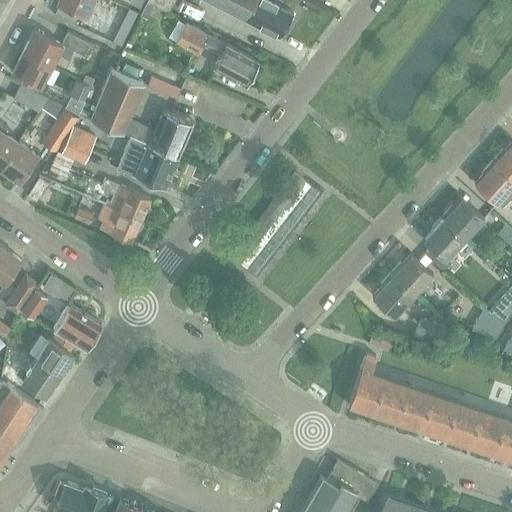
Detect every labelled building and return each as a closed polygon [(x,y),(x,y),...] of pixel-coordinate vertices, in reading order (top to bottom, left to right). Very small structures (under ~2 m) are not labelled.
[(85,15),(91,0),(57,0),(57,2),(58,3),(53,14),(73,23),(78,12),(85,15)] [(148,0),(148,2),(147,3),(152,5),(152,4),(169,12),(175,0),(148,0)] [(207,0),(279,36),(293,12),(279,6),(281,1),(279,0),(207,0)] [(145,18),(152,5),(147,3),(145,7),(143,6),(139,15),(145,18)] [(114,39),(112,42),(120,46),(138,12),(130,7),(118,29),(114,39)] [(246,84),(258,61),(186,22),(176,42),(197,53),(203,43),(220,53),(213,66),(246,84)] [(35,30),(23,51),(50,65),(57,53),(68,59),(73,49),(84,55),(91,43),(68,31),(61,44),(35,30)] [(39,87),(50,65),(23,51),(12,72),(39,87)] [(90,117),(130,134),(178,154),(193,121),(164,108),(155,128),(128,117),(144,82),(111,68),(90,117)] [(37,111),(41,104),(43,105),(47,98),(21,84),(13,98),(37,111)] [(78,113),(47,98),(43,105),(62,114),(46,139),(59,147),(78,113)] [(0,166),(0,167),(18,142),(6,134),(10,128),(0,120),(0,166)] [(121,157),(117,165),(164,186),(178,154),(130,134),(121,157)] [(69,137),(62,153),(74,159),(83,163),(90,146),(79,142),(69,137)] [(511,139),(511,140),(492,161),(511,178),(511,139)] [(18,142),(0,167),(20,181),(37,155),(18,142)] [(74,159),(58,151),(49,170),(65,178),(74,159)] [(511,178),(492,161),(474,181),(502,207),(509,198),(511,198),(511,178)] [(36,201),(49,183),(40,176),(27,195),(36,201)] [(113,194),(108,206),(141,219),(150,197),(105,177),(100,188),(113,194)] [(461,196),(442,217),(463,236),(482,216),(461,196)] [(131,241),(141,219),(108,206),(102,203),(97,216),(102,219),(99,227),(131,241)] [(87,222),(91,212),(77,206),(72,216),(87,222)] [(445,256),(463,236),(442,217),(423,237),(431,245),(424,253),(442,269),(450,261),(445,256)] [(1,246),(0,247),(0,278),(6,283),(22,260),(1,246)] [(410,253),(391,274),(412,293),(431,272),(410,253)] [(393,313),(412,293),(391,274),(372,294),(393,313)] [(16,314),(37,284),(26,275),(5,306),(16,314)] [(51,275),(43,289),(54,296),(62,281),(51,275)] [(48,295),(36,287),(21,308),(34,317),(42,305),(47,308),(54,297),(49,293),(48,295)] [(56,330),(74,342),(86,349),(101,323),(69,303),(53,329),(56,330)] [(501,303),(495,315),(505,321),(511,309),(501,303)] [(495,340),(505,321),(495,315),(494,315),(486,308),(484,306),(472,327),(495,340)] [(414,334),(429,340),(433,342),(440,325),(420,317),(414,334)] [(10,326),(0,319),(0,333),(4,336),(10,326)] [(50,338),(36,358),(59,373),(72,353),(69,351),(74,342),(56,330),(51,339),(50,338)] [(390,351),(393,342),(372,335),(369,344),(390,351)] [(14,343),(8,353),(16,359),(23,349),(14,343)] [(511,457),(511,423),(369,375),(376,355),(366,352),(349,403),(511,457)] [(21,364),(15,373),(23,378),(22,379),(45,394),(59,373),(36,358),(29,369),(21,364)] [(0,461),(29,417),(35,421),(43,408),(38,405),(39,403),(15,387),(7,382),(6,384),(0,380),(0,461)] [(322,475),(318,481),(351,500),(356,492),(367,499),(376,483),(337,459),(326,478),(322,475)] [(62,480),(51,509),(59,511),(107,511),(102,510),(108,492),(82,482),(81,486),(62,480)] [(318,481),(304,504),(317,511),(343,511),(351,500),(318,481)] [(118,500),(113,511),(160,511),(120,496),(118,500)] [(426,511),(387,498),(381,511),(426,511)]
